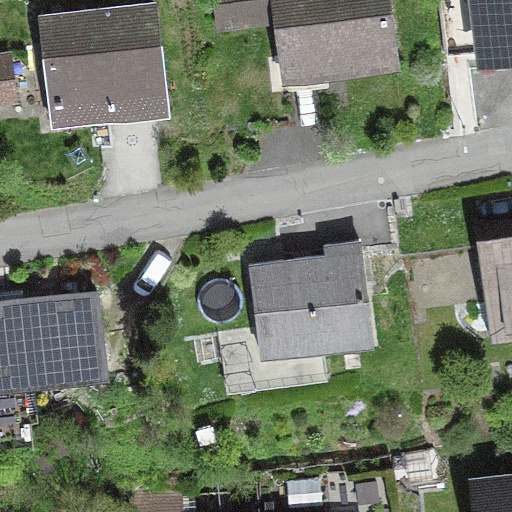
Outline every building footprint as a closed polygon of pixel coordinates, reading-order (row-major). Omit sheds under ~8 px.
[(274,21),(282,79),(393,64),(384,0),(212,0),(217,29),(274,21)] [(511,0),(474,0),(480,50),(511,46),(511,0)] [(54,123),(54,125),(163,112),(150,5),(38,18),(51,123),(54,123)] [(5,59),(0,59),(0,99),(10,99),(5,59)] [(511,208),(470,214),(486,330),(511,326),(511,208)] [(369,344),(356,242),(322,247),(323,256),(247,266),(259,358),(369,344)] [(99,369),(92,296),(0,306),(0,371),(22,369),(23,378),(99,369)] [(511,511),(511,481),(475,486),(477,511),(511,511)] [(131,511),(180,511),(179,490),(130,494),(131,511)]
